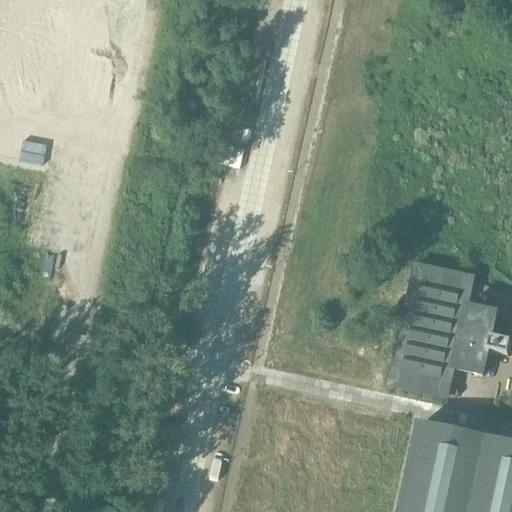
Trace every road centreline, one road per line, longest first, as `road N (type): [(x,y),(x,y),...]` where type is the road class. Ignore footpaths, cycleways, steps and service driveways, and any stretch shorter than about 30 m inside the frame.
road 1 (unclassified): [(293,0),(203,357)]
road 2 (unclassified): [(203,357),(511,418)]
road 3 (unclassified): [(203,357),(173,511)]
